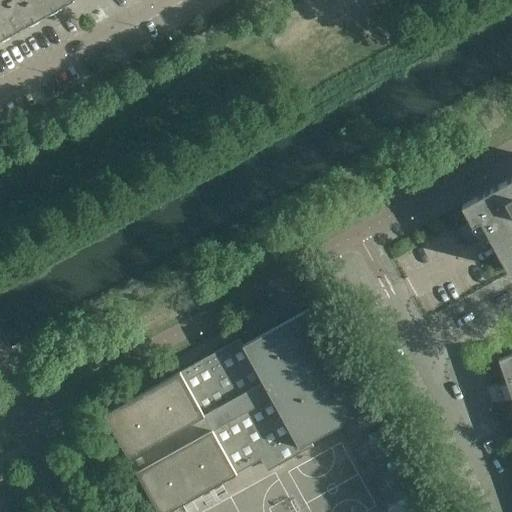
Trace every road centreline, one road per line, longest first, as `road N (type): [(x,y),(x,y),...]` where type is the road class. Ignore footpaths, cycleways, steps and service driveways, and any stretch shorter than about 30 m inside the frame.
road 1 (residential): [(0,91),(167,0)]
road 2 (residential): [(510,511),(419,348)]
